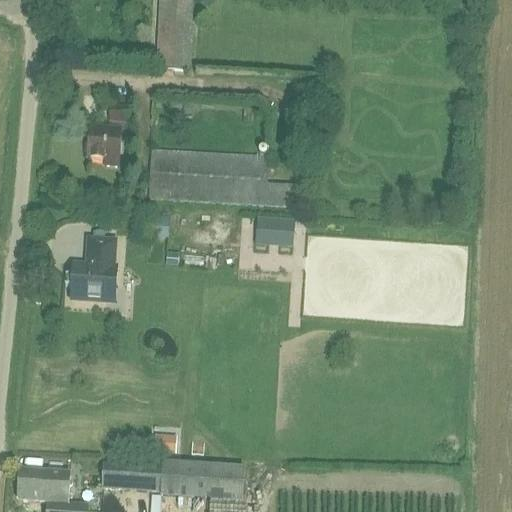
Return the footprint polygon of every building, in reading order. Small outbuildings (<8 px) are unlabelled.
[(465,0),(443,0),(448,13),(468,7),(465,0)] [(157,72),(190,74),(193,2),(160,1),(157,72)] [(184,107),(184,118),(193,118),(193,107),(184,107)] [(127,124),(127,110),(111,109),(110,123),(127,124)] [(120,169),(121,132),(90,131),(90,162),(107,162),(107,168),(120,169)] [(268,158),(152,151),(148,201),(300,210),(302,190),(268,187),(268,158)] [(435,203),(451,204),(452,182),(436,181),(435,203)] [(165,235),(165,213),(142,213),(142,234),(165,235)] [(276,242),(295,243),(296,229),(276,228),(276,242)] [(92,269),(76,268),(74,301),(116,304),(118,271),(115,270),(117,244),(92,242),(90,261),(93,261),(92,269)] [(245,470),(164,465),(163,470),(124,468),(103,466),(101,491),(122,493),(162,496),(161,498),(242,504),(245,470)] [(48,507),(68,508),(70,477),(20,474),(18,505),(48,507)]
